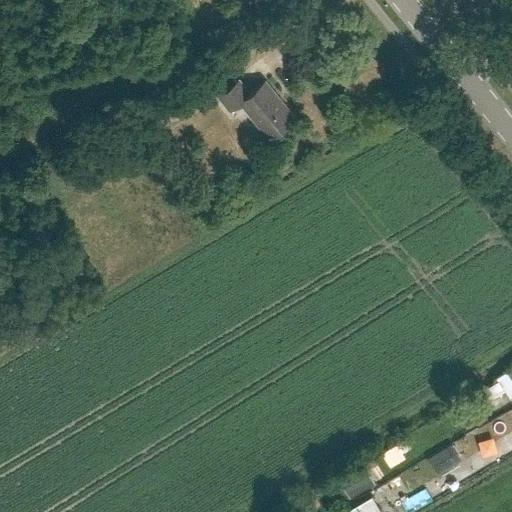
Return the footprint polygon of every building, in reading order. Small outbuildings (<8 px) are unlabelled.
[(294,117),(264,80),(250,92),(239,79),(219,95),(230,109),(241,100),(270,136),(294,117)] [(176,91),(144,111),(156,129),(188,109),(176,91)] [(493,376),(505,395),(511,391),(511,380),(504,369),(493,376)] [(388,463),(410,452),(403,436),(380,447),(388,463)] [(428,458),(438,473),(462,458),(453,443),(428,458)] [(367,486),(357,467),(339,476),(349,496),(367,486)] [(346,511),(380,511),(371,496),(346,511)]
